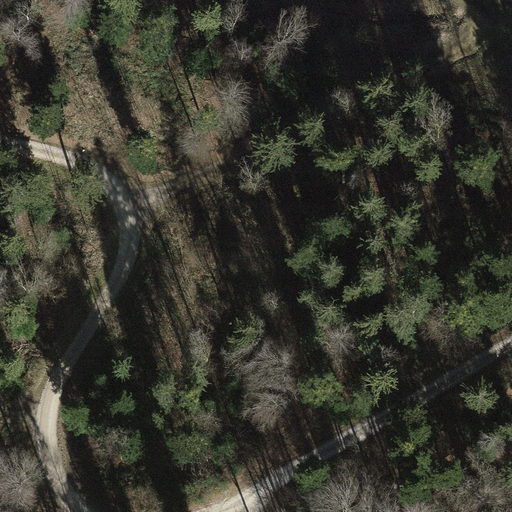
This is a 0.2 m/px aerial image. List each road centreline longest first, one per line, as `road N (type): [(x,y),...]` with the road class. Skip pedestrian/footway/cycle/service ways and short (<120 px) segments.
road 1 (track): [(0,141),(109,175),(133,222),(125,271),(47,413),(51,460),(82,511)]
road 2 (track): [(227,511),(511,347)]
